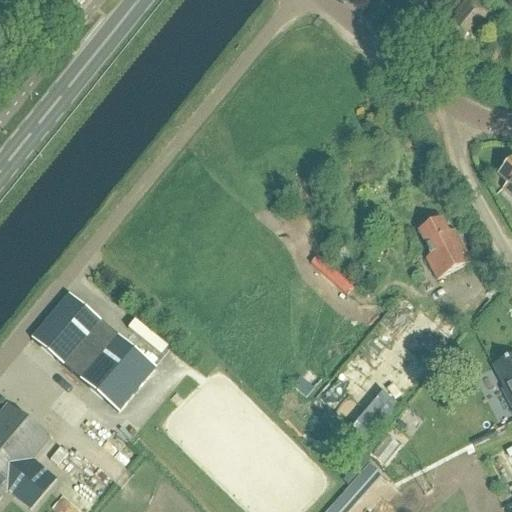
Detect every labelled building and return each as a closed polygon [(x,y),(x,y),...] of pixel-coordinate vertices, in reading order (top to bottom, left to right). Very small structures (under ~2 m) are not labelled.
[(405,0),(419,11),(428,0),(405,0)] [(447,33),(463,44),(472,32),(474,34),(486,17),(467,4),(447,33)] [(511,166),(502,177),(511,185),(505,191),(511,197),(511,166)] [(419,237),(431,262),(428,263),(439,284),(472,267),(459,243),(453,246),(442,225),(419,237)] [(316,262),(311,268),(347,301),(352,295),(316,262)] [(156,373),(70,299),(32,343),(119,416),(156,373)] [(511,362),(495,370),(505,392),(502,393),(511,415),(511,362)] [(45,414),(78,435),(92,413),(59,391),(45,414)] [(397,411),(382,399),(354,437),(369,448),(397,411)] [(0,503),(7,495),(27,511),(31,511),(57,483),(34,463),(51,444),(16,414),(9,408),(0,418),(0,503)] [(391,443),(376,460),(383,467),(398,449),(391,443)] [(354,511),(382,481),(369,470),(332,511),(354,511)]
